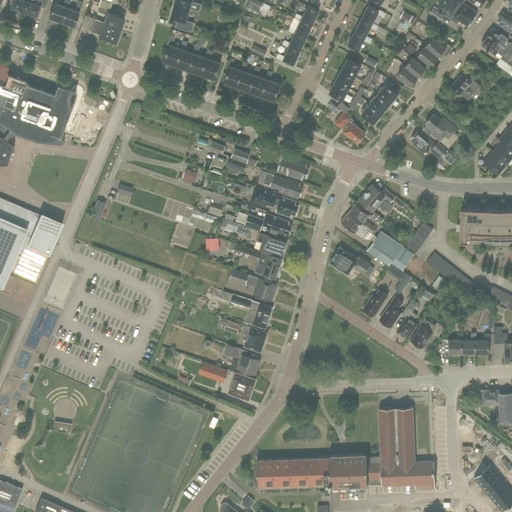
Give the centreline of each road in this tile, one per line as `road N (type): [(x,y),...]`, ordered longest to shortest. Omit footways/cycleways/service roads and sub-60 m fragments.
road 1 (residential): [(496,0),(361,164)]
road 2 (residential): [(130,80),(59,250)]
road 3 (secondary): [(280,134),(130,80)]
road 4 (residential): [(191,511),(286,387)]
road 5 (secondary): [(511,187),(443,186),(361,164)]
road 6 (residential): [(425,382),(418,363),(311,291)]
road 7 (residential): [(481,511),(454,473),(449,378)]
road 8 (residential): [(286,387),(425,382)]
road 9 (residential): [(311,291),(326,217),(361,164)]
road 10 (secondary): [(130,80),(0,33)]
